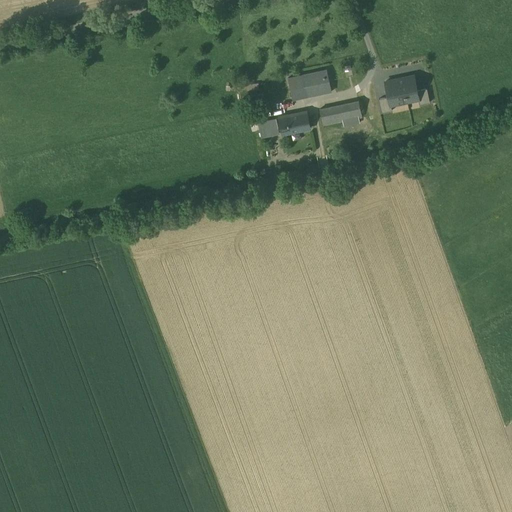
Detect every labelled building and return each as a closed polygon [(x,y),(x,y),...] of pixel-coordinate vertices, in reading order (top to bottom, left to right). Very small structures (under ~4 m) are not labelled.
[(326,69),(303,74),(307,96),(331,91),(326,69)] [(414,75),(385,81),(388,97),(390,105),(391,104),(418,98),(419,98),(417,90),(414,75)] [(427,88),(417,90),(419,98),(418,98),(419,104),(430,102),(427,88)] [(258,107),(265,105),(263,93),(255,95),(258,107)] [(382,113),(392,110),(391,104),(390,105),(388,97),(379,99),(382,113)] [(335,106),(320,109),(323,125),(329,123),(362,116),(359,101),(335,106)] [(280,117),(282,127),(283,133),(309,128),(306,112),(280,117)] [(280,117),(258,122),(260,132),(282,127),(280,117)] [(313,132),(295,133),(296,149),(314,148),(313,132)]
